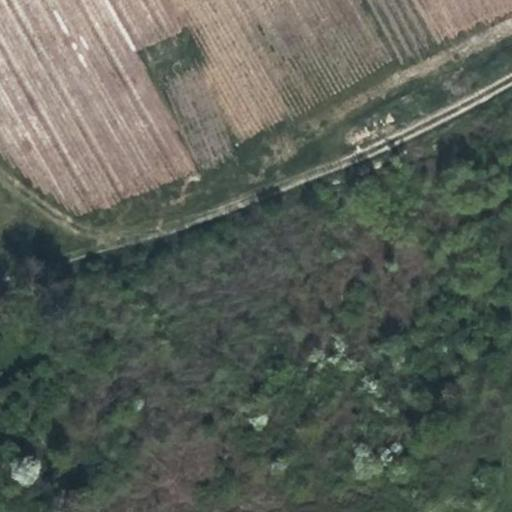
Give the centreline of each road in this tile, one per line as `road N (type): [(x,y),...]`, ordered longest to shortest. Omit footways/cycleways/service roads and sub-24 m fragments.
road 1 (track): [(0,275),(149,235),(380,150),(511,79)]
road 2 (track): [(218,211),(346,114),(511,28)]
road 3 (track): [(121,244),(69,222),(0,173)]
